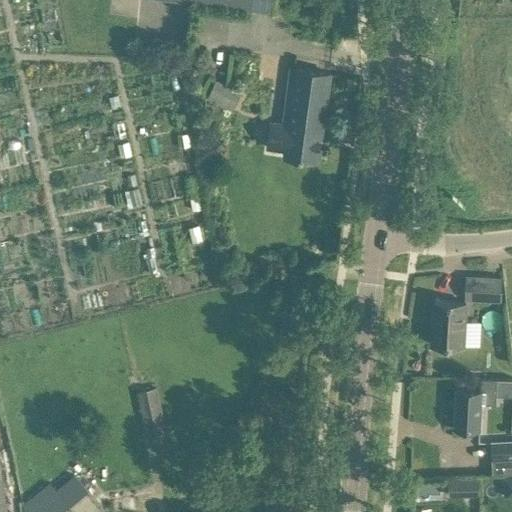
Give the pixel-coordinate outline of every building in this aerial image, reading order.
[(193,0),(273,11),(274,0),(193,0)] [(287,145),(286,155),(318,159),(330,72),(292,67),(285,124),(271,122),(268,143),(287,145)] [(207,98),(225,107),(234,89),(216,80),(207,98)] [(292,274),(290,286),(301,287),(303,276),(292,274)] [(465,298),(485,299),(501,299),(501,298),(502,277),(466,276),(465,298)] [(432,344),(452,345),(464,345),(466,302),(434,300),(432,344)] [(153,372),(135,376),(147,435),(166,431),(153,372)] [(482,377),(481,390),(457,389),(454,429),(480,430),(482,403),(496,404),(497,378),(482,377)] [(511,440),(491,441),(492,457),(511,456),(511,440)] [(47,483),(22,504),(23,511),(60,511),(87,490),(73,474),(54,491),(47,483)] [(480,477),(466,478),(467,495),(480,494),(480,477)] [(226,495),(237,503),(248,489),(238,481),(226,495)]
